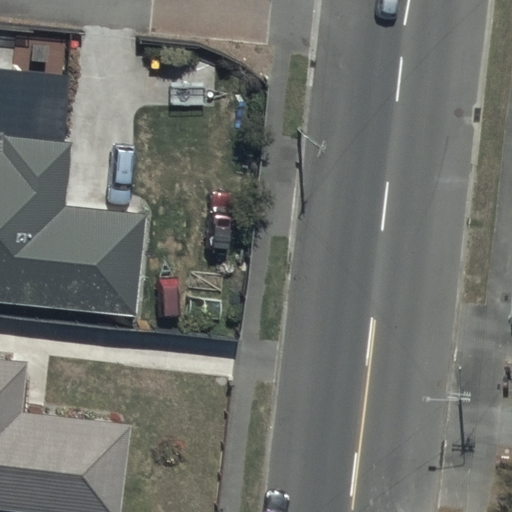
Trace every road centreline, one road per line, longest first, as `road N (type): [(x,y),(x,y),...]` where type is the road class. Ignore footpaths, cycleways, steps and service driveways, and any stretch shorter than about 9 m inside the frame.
road 1 (secondary): [(403,25),(351,511)]
road 2 (residential): [(403,25),(142,0)]
